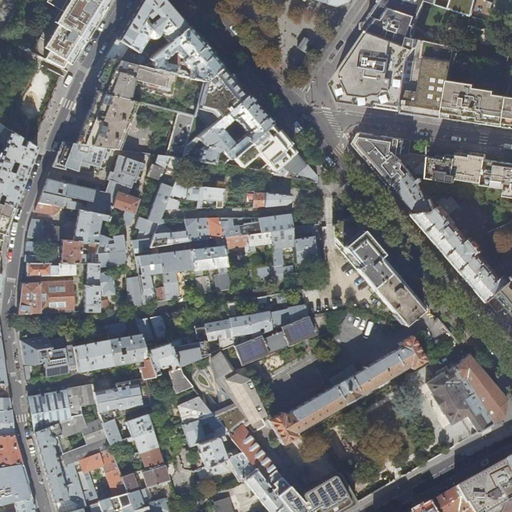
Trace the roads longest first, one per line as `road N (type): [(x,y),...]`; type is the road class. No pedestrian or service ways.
road 1 (residential): [(123,0),(76,80),(15,231),(5,317),(45,511)]
road 2 (secondary): [(289,107),(511,365)]
road 3 (residential): [(289,107),(511,141)]
road 4 (tertiary): [(370,511),(511,435)]
road 5 (secondary): [(196,0),(289,107)]
road 6 (residential): [(289,107),(362,0)]
